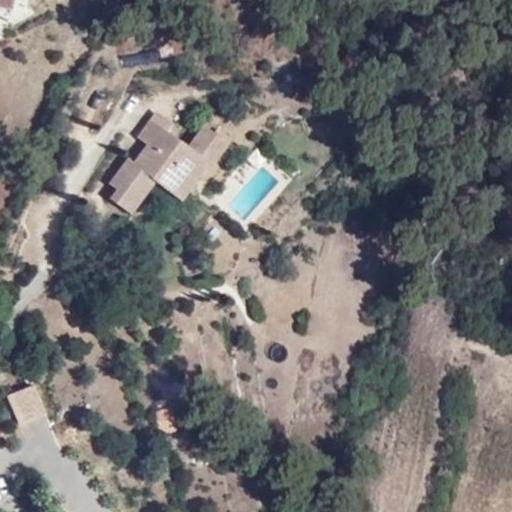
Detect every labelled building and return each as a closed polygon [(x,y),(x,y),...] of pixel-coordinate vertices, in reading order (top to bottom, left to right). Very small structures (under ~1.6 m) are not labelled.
[(18,0),(0,0),(0,12),(17,15),(18,0)] [(0,15),(0,31),(9,34),(13,19),(0,15)] [(152,189),(180,207),(207,165),(224,139),(197,122),(180,148),(147,126),(135,145),(145,152),(133,168),(127,164),(109,190),(116,196),(110,206),(132,219),(152,189)] [(41,421),(31,394),(4,402),(13,429),(41,421)] [(171,437),(167,421),(154,422),(158,438),(171,437)]
